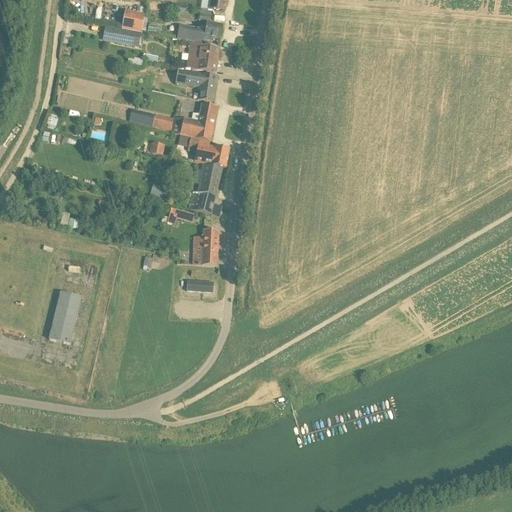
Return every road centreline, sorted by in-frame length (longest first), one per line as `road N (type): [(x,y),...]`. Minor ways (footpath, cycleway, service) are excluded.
road 1 (unclassified): [(0,399),(125,414),(199,380),(210,364),(265,0)]
road 2 (unclassified): [(0,201),(46,109),(62,0)]
